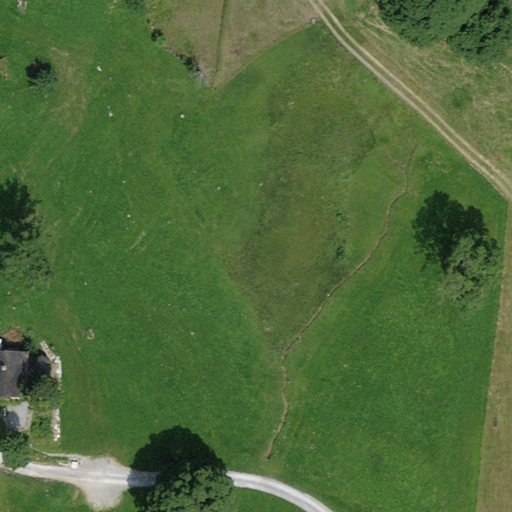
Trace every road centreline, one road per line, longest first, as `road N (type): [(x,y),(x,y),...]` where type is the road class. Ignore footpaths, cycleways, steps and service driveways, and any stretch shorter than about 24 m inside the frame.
road 1 (unclassified): [(0,455),(42,468),(249,480),(318,511)]
road 2 (track): [(496,181),(319,0)]
